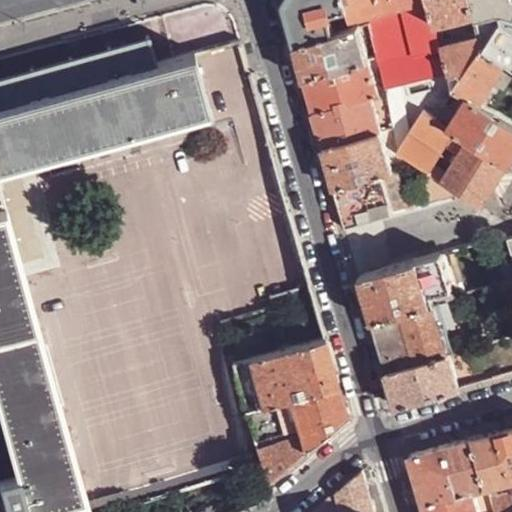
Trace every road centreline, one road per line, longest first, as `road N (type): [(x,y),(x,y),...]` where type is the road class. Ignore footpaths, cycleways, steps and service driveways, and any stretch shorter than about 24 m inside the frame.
road 1 (residential): [(254,0),(379,436)]
road 2 (residential): [(379,436),(511,398)]
